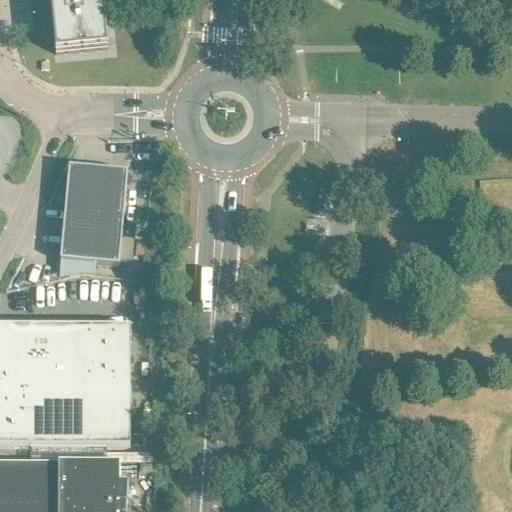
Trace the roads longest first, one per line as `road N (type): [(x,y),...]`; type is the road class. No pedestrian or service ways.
road 1 (unclassified): [(299,511),(353,122)]
road 2 (secondary): [(217,511),(206,433),(213,312)]
road 3 (unclassified): [(511,116),(353,122)]
road 4 (unclassified): [(0,261),(65,121)]
road 5 (secondary): [(210,159),(213,312)]
road 6 (secondary): [(213,312),(229,251),(234,162)]
